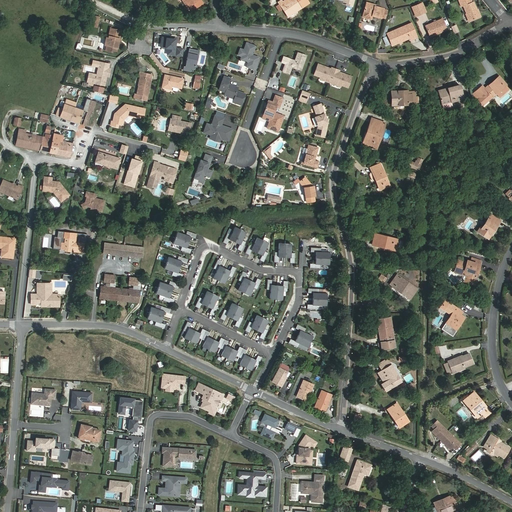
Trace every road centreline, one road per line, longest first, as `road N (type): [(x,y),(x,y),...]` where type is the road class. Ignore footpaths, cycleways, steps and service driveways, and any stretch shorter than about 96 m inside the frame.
road 1 (residential): [(345,429),(353,266),(333,179),(356,103),(379,70)]
road 2 (residential): [(272,353),(300,296),(295,271),(264,269),(210,243),(201,247),(179,309)]
road 3 (residential): [(7,511),(24,326)]
road 4 (residential): [(230,434),(189,415),(151,413),(141,511)]
road 5 (residential): [(17,326),(36,157)]
road 6 (residential): [(511,402),(493,358),(499,281),(511,250)]
road 7 (track): [(511,379),(492,375),(427,401),(417,460)]
road 8 (tertiary): [(166,347),(109,326),(24,326)]
road 9 (residential): [(379,70),(458,51),(509,23)]
road 10 (track): [(91,0),(143,25),(215,27)]
road 11 (residential): [(241,153),(280,32)]
